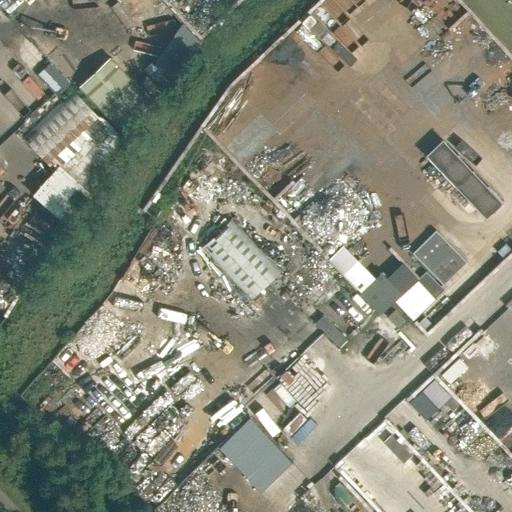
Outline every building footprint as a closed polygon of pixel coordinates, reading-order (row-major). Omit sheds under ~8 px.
[(172,18),(149,58),(168,69),(192,29),(172,18)] [(41,30),(31,36),(41,53),(51,47),(41,30)] [(79,87),(121,131),(153,102),(110,57),(79,87)] [(37,76),(57,96),(70,83),(49,63),(37,76)] [(53,169),(103,122),(73,90),(22,136),(53,169)] [(442,140),(425,155),(485,219),(502,203),(442,140)] [(234,215),(202,246),(252,297),(284,266),(234,215)] [(443,290),(441,287),(466,262),(435,231),(412,253),(428,270),(394,302),(411,321),(443,290)] [(331,252),(338,269),(356,262),(349,245),(331,252)] [(394,310),(387,317),(397,328),(404,321),(394,310)] [(435,380),(412,401),(422,411),(438,396),(451,411),(458,405),(435,380)] [(249,419),(218,447),(259,491),(290,462),(249,419)] [(488,438),(475,447),(486,463),(500,454),(488,438)] [(196,467),(166,494),(182,511),(185,511),(214,486),(196,467)]
